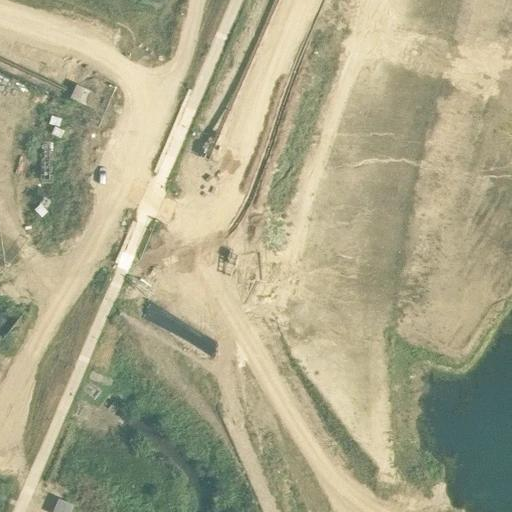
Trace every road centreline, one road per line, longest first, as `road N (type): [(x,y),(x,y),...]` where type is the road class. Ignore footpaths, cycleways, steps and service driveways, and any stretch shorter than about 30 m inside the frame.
road 1 (track): [(221,297),(328,481),(407,511)]
road 2 (track): [(78,295),(22,412),(0,430)]
road 3 (track): [(267,511),(231,422),(227,382)]
road 4 (track): [(123,183),(78,295)]
